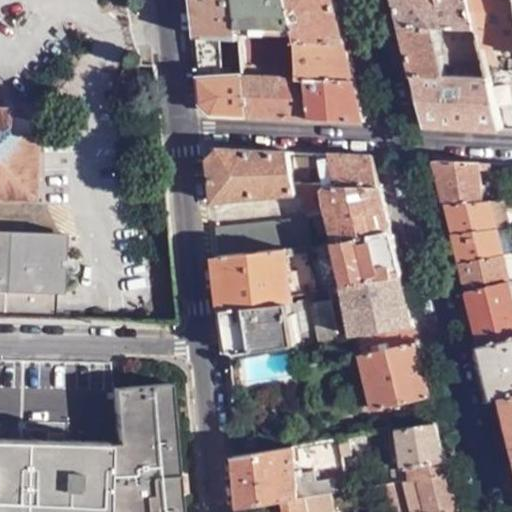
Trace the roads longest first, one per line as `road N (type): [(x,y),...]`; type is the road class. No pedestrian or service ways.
road 1 (tertiary): [(490,511),(402,135)]
road 2 (residential): [(181,121),(202,342)]
road 3 (residential): [(181,121),(402,135)]
road 4 (residential): [(0,337),(202,342)]
road 5 (residential): [(202,342),(218,511)]
road 6 (tertiary): [(402,135),(365,0)]
road 7 (residential): [(169,0),(181,121)]
